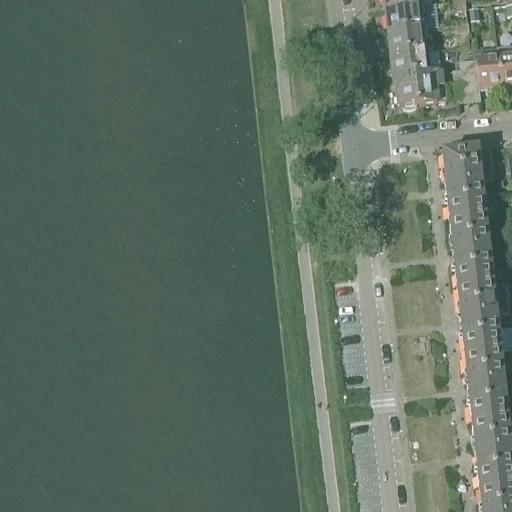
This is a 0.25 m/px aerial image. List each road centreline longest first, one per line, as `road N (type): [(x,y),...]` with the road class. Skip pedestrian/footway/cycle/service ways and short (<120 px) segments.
road 1 (residential): [(397,511),(354,149)]
road 2 (residential): [(511,133),(354,149)]
road 3 (residential): [(354,149),(334,0)]
